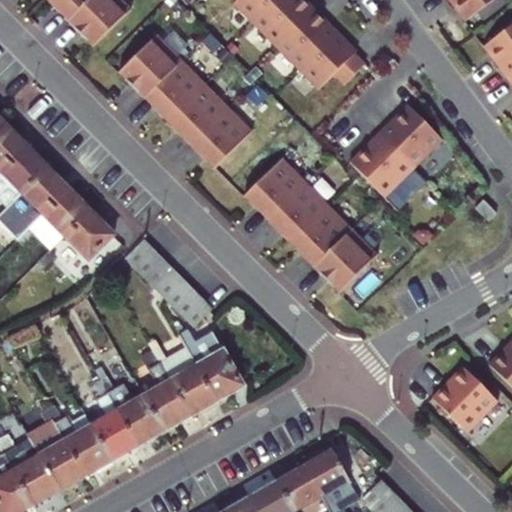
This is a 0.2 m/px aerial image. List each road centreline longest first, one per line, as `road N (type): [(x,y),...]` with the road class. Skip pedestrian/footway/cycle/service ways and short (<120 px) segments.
road 1 (residential): [(0,21),(345,371)]
road 2 (residential): [(99,511),(345,371)]
road 3 (residential): [(388,0),(511,163)]
road 4 (residential): [(345,371),(481,511)]
road 5 (residential): [(511,273),(345,371)]
